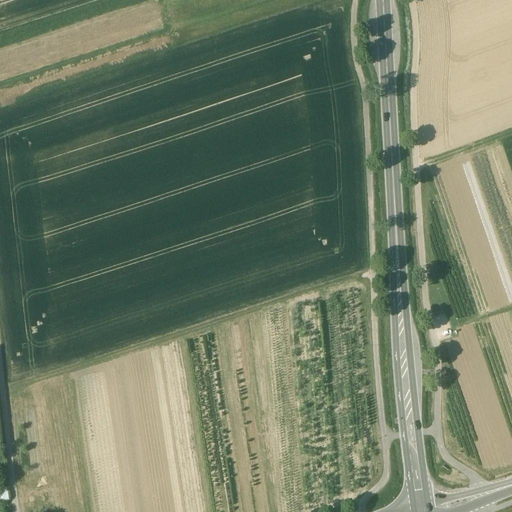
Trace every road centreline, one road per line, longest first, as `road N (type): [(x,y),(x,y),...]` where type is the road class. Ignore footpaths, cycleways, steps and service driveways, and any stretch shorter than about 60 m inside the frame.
road 1 (track): [(485,511),(486,494),(446,457),(439,430),(411,0)]
road 2 (track): [(355,0),(387,464),(361,511)]
road 3 (secondary): [(382,0),(402,347),(422,511)]
road 4 (track): [(372,273),(3,391)]
road 5 (track): [(0,361),(16,511)]
